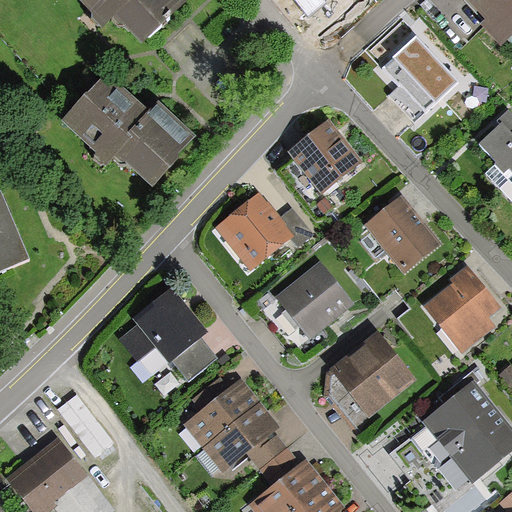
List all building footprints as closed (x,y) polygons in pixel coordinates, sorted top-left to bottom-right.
[(142,44),(185,0),(81,0),(107,25),(115,17),(142,44)] [(296,0),(307,14),(325,1),(324,0),(296,0)] [(501,48),(511,37),(511,0),(465,0),(486,22),(481,27),(501,48)] [(425,120),(465,84),(419,34),(379,70),(425,120)] [(152,184),(196,134),(160,103),(154,110),(108,70),(63,122),(108,161),(115,152),(152,184)] [(511,116),(508,112),(498,122),(501,125),(478,148),(511,182),(511,116)] [(326,187),(364,155),(331,117),(293,150),(326,187)] [(0,266),(1,270),(34,256),(6,187),(0,189),(0,266)] [(290,233),(295,229),(283,216),(261,190),(218,227),(252,266),(290,233)] [(407,268),(442,238),(403,193),(368,223),(407,268)] [(300,245),(317,230),(295,206),(283,216),(295,229),(290,233),(300,245)] [(315,334),(357,300),(324,260),(282,294),(315,334)] [(487,316),(500,306),(466,267),(422,304),(463,352),(495,325),(487,316)] [(187,381),(217,356),(200,337),(207,330),(173,291),(137,322),(141,327),(123,343),(142,365),(160,349),(187,381)] [(374,413),(420,375),(381,329),(336,367),(374,413)] [(511,366),(501,376),(511,386),(511,366)] [(279,434),(284,429),(243,378),(234,385),(225,374),(194,399),(203,410),(189,422),(227,470),(248,453),(262,470),(290,448),(279,434)] [(474,482),(511,451),(511,426),(476,382),(426,424),(474,482)] [(82,390),(61,405),(97,457),(118,442),(82,390)] [(54,511),(110,511),(113,510),(58,440),(7,479),(31,511),(47,511),(52,509),(54,511)] [(337,511),(345,506),(307,459),(302,463),(290,448),(262,470),(274,486),(253,503),(260,511),(337,511)] [(13,511),(0,493),(0,511),(13,511)]
